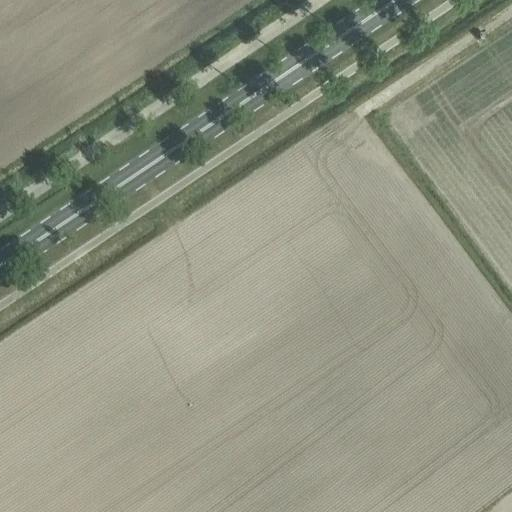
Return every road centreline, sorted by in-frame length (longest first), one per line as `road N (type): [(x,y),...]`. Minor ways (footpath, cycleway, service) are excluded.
road 1 (primary): [(0,269),(397,0)]
road 2 (unclassified): [(0,213),(319,0)]
